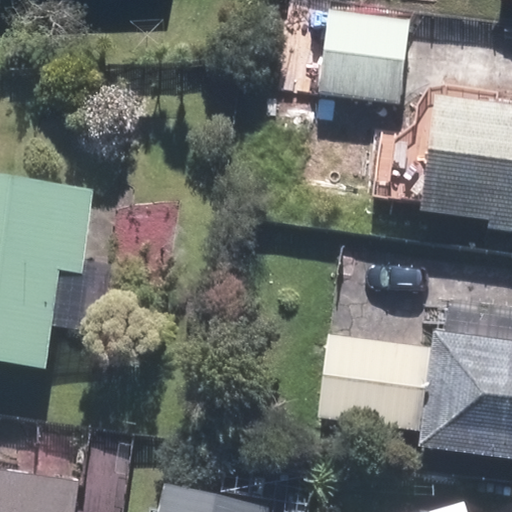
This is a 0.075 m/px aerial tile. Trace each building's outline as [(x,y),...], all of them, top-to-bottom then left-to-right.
[(407,26),(325,18),(318,101),(399,109),(407,26)] [(511,115),(428,105),(413,220),(511,232),(511,115)] [(0,373),(41,379),(56,278),(79,281),(90,200),(0,187),(0,373)] [(416,436),(413,456),(511,467),(511,348),(427,339),(425,352),(324,341),(315,425),(416,436)] [(117,511),(124,439),(88,436),(82,511),(117,511)] [(311,511),(314,479),(230,473),(228,501),(273,504),(272,511),(311,511)] [(0,480),(0,511),(72,511),(75,488),(0,480)] [(245,511),(161,493),(156,511),(245,511)]
